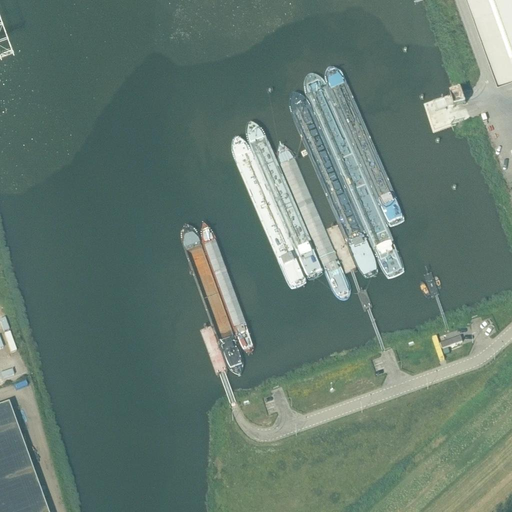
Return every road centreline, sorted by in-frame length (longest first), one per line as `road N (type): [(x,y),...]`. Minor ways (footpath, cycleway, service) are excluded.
road 1 (unclassified): [(232,403),(251,434),(265,435),(468,365),(511,330)]
road 2 (unknown): [(0,396),(27,407),(60,511)]
